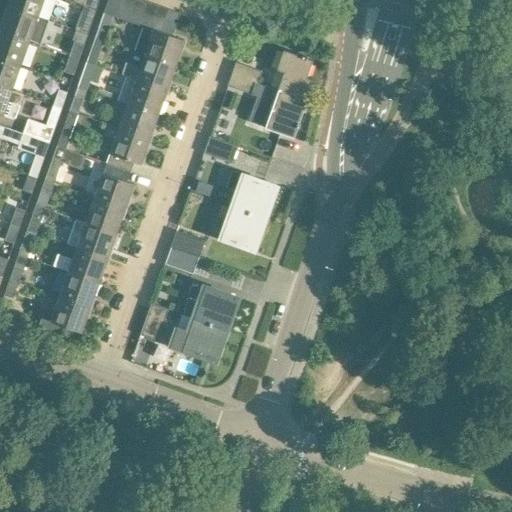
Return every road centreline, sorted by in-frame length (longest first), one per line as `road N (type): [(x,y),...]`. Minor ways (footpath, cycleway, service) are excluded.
road 1 (residential): [(257,434),(329,217),(386,0)]
road 2 (residential): [(188,0),(229,14),(103,381)]
road 3 (residential): [(451,495),(257,434)]
road 4 (residential): [(103,381),(257,434)]
